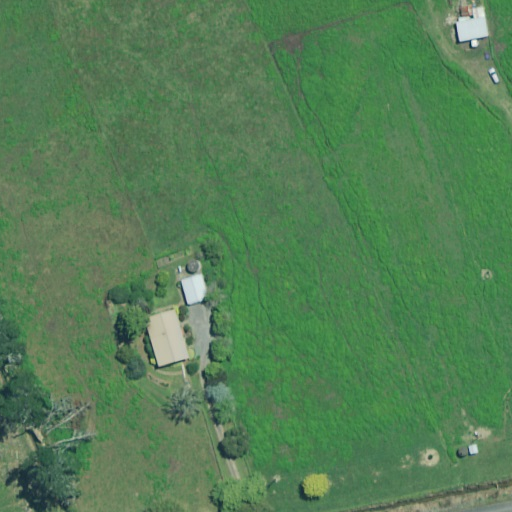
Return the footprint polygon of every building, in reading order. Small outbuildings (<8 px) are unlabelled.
[(484,4),(461,8),(463,16),(445,19),(449,44),(489,37),(484,4)] [(423,52),(420,43),(408,46),(411,56),(423,52)] [(209,300),(203,276),(183,281),(189,305),(209,300)] [(191,358),(176,311),(146,320),(160,367),(191,358)] [(477,442),(467,446),(472,460),(482,456),(477,442)]
